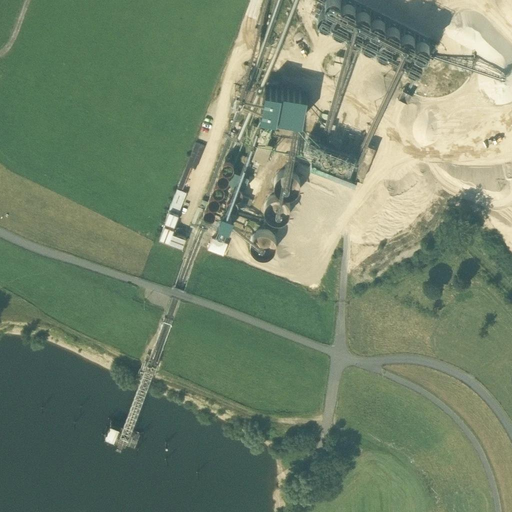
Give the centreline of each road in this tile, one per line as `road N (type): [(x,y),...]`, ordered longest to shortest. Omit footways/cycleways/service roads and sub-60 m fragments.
road 1 (track): [(0,312),(43,318),(154,374),(276,417),(327,409),(341,350)]
road 2 (track): [(496,511),(494,482),(462,417),(399,370),(366,359)]
